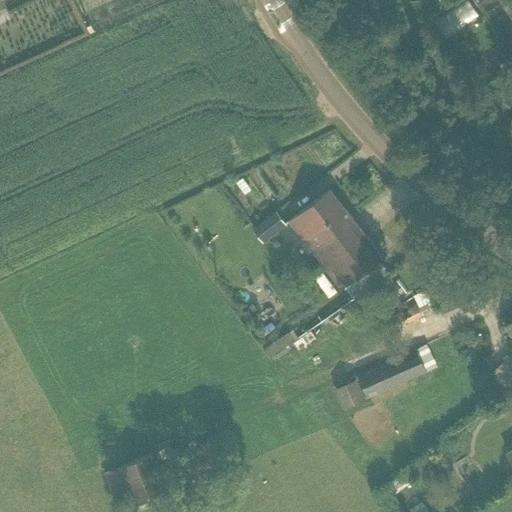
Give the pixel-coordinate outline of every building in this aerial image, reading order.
[(383,258),(330,189),(288,220),(300,236),(342,288),(367,270),(383,258)] [(279,212),(256,229),(265,241),(288,225),(279,212)] [(479,274),(474,267),(465,274),(479,293),(494,282),(485,269),(479,274)] [(426,284),(442,314),(468,300),(452,270),(426,284)] [(424,316),(416,299),(414,295),(387,309),(397,329),(424,316)] [(511,333),(511,354),(489,374),(500,388),(506,394),(511,388),(511,319),(505,325),(511,333)] [(271,322),(260,329),(264,335),(275,327),(271,322)] [(358,376),(368,398),(427,372),(418,350),(358,376)] [(334,389),(343,408),(366,398),(358,379),(334,389)] [(111,492),(135,481),(125,459),(101,470),(111,492)]
